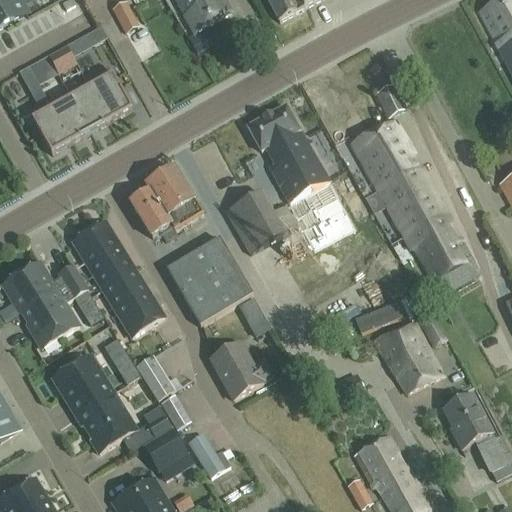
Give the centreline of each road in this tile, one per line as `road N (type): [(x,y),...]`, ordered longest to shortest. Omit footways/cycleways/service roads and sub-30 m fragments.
road 1 (tertiary): [(0,231),(426,0)]
road 2 (unclassified): [(89,511),(0,359)]
